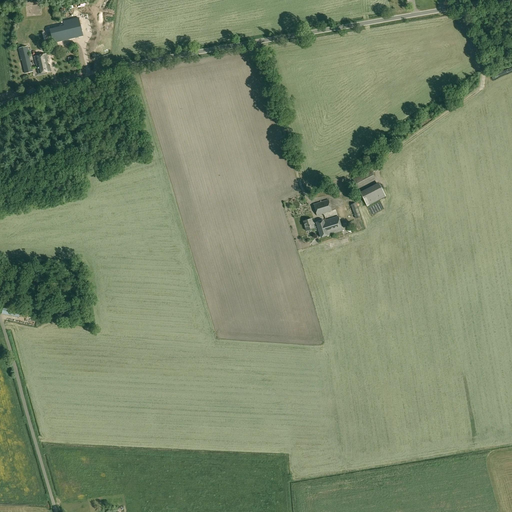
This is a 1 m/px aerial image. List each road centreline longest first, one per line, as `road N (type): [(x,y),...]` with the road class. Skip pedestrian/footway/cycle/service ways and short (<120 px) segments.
road 1 (unclassified): [(0,104),(142,62),(505,0)]
road 2 (residential): [(55,511),(0,312)]
